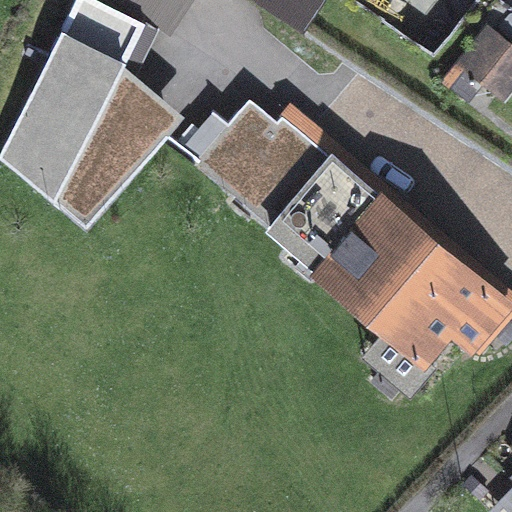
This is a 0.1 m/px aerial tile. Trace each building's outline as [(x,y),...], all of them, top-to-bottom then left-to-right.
[(148,0),(139,14),(169,33),(190,0),(148,0)] [(255,0),(269,9),(271,7),(420,105),(499,3),(501,0),(476,0),(434,55),(356,0),(255,0)] [(419,107),(511,169),(511,13),(499,3),(420,105),(419,107)] [(214,112),(227,126),(239,113),(266,136),(278,122),(233,89),(214,112)] [(266,136),(239,113),(227,126),(197,162),(388,326),(424,356),(449,328),(470,346),(505,306),(283,116),(278,122),(266,136)] [(409,393),(434,365),(424,356),(388,326),(364,354),(409,393)]
